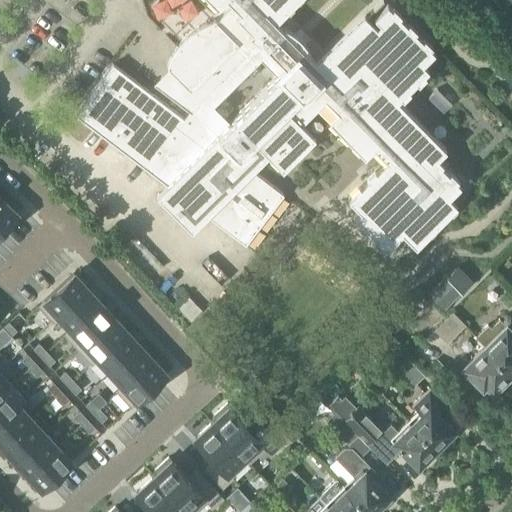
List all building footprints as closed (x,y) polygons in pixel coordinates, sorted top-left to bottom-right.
[(348,197),(360,209),(354,215),(385,247),(402,231),(413,243),(455,201),(449,195),(460,183),(435,158),(446,148),(397,99),(428,68),(423,62),(434,50),(387,2),(374,16),(380,22),(376,25),(366,15),(317,63),(308,54),(311,51),(302,39),(304,37),(299,32),(297,33),(284,25),(283,27),(273,18),(291,0),(210,0),(217,6),(223,0),(229,0),(233,4),(216,20),(215,19),(211,20),(205,22),(202,24),(196,28),(190,32),(188,34),(185,36),(183,39),(178,44),(176,47),(174,50),(173,53),(171,56),(170,59),(168,62),(167,66),(183,82),(171,93),(191,109),(183,116),(113,63),(74,113),(166,183),(156,193),(191,229),(206,213),(245,243),(284,193),(252,169),(268,153),(282,167),(315,134),(301,120),(325,96),(338,110),(328,119),(367,157),(376,148),(386,159),(348,197)] [(295,203),(289,210),(305,224),(312,215),(295,203)] [(0,230),(12,215),(0,204),(0,230)] [(461,287),(469,279),(455,266),(447,273),(446,273),(448,275),(431,292),(443,304),(460,286),(461,288),(462,287),(461,287)] [(84,281),(70,267),(42,297),(56,310),(84,281)] [(97,294),(84,281),(56,310),(70,323),(97,294)] [(111,308),(97,294),(70,323),(84,336),(111,308)] [(18,305),(9,297),(3,301),(12,310),(13,311),(18,305)] [(12,310),(3,301),(0,304),(0,309),(6,315),(12,310)] [(125,321),(111,308),(84,336),(97,349),(125,321)] [(464,324),(452,312),(435,329),(447,341),(464,324)] [(484,345),(511,373),(511,330),(505,324),(499,319),(490,327),(487,324),(475,336),(484,345)] [(139,334),(125,321),(97,349),(112,363),(139,334)] [(21,344),(28,339),(19,330),(13,337),(21,344)] [(152,347),(139,334),(112,363),(126,376),(152,347)] [(47,347),(52,342),(45,336),(41,341),(47,347)] [(36,347),(28,339),(21,344),(30,353),(36,347)] [(60,349),(52,342),(48,347),(56,354),(60,349)] [(511,375),(511,373),(484,345),(462,365),(482,385),(485,382),(492,390),(498,384),(500,386),(511,375)] [(167,361),(152,347),(126,376),(140,389),(167,361)] [(408,357),(396,369),(414,387),(426,375),(408,357)] [(436,359),(428,367),(441,381),(449,371),(436,359)] [(76,372),(81,368),(73,361),(68,366),(76,372)] [(0,400),(23,381),(6,364),(0,368),(0,400)] [(61,378),(67,373),(58,364),(52,370),(61,378)] [(87,375),(81,368),(76,372),(83,379),(87,375)] [(75,382),(67,373),(61,378),(69,387),(75,382)] [(0,420),(6,427),(39,399),(23,381),(0,400),(0,420)] [(103,400),(109,395),(100,387),(95,393),(103,400)] [(409,420),(438,449),(448,439),(446,437),(454,429),(436,411),(444,402),(429,388),(413,404),(419,409),(409,420)] [(98,405),(99,404),(91,395),(86,400),(94,409),(98,405)] [(116,403),(109,395),(103,400),(111,408),(116,403)] [(21,444),(54,415),(39,399),(6,427),(21,444)] [(106,412),(98,405),(94,409),(101,416),(106,412)] [(230,406),(213,424),(248,456),(264,438),(269,443),(278,435),(259,418),(252,426),(230,406)] [(384,431),(359,406),(353,412),(352,411),(350,413),(351,415),(345,421),(387,461),(400,448),(418,466),(426,457),(428,459),(438,449),(409,420),(398,431),(391,424),(384,431)] [(37,460),(70,431),(54,415),(21,444),(37,460)] [(296,434),(285,423),(276,432),(287,443),(296,434)] [(248,456),(213,424),(198,442),(218,461),(209,470),(228,487),(235,480),(230,475),(248,456)] [(53,477),(85,448),(70,431),(37,460),(53,477)] [(376,472),(348,444),(342,444),(332,454),(353,475),(343,485),(359,501),(370,511),(371,511),(373,511),(375,511),(381,505),(381,502),(389,495),(372,477),(376,472)] [(212,508),(222,497),(204,478),(194,487),(173,464),(156,480),(185,511),(198,511),(207,503),(212,508)] [(370,511),(359,501),(343,485),(336,478),(318,495),(325,503),(334,511),(370,511)] [(185,511),(156,480),(138,495),(153,511),(185,511)] [(0,511),(16,511),(1,494),(0,494),(0,511)] [(315,511),(334,511),(325,503),(315,511)]
